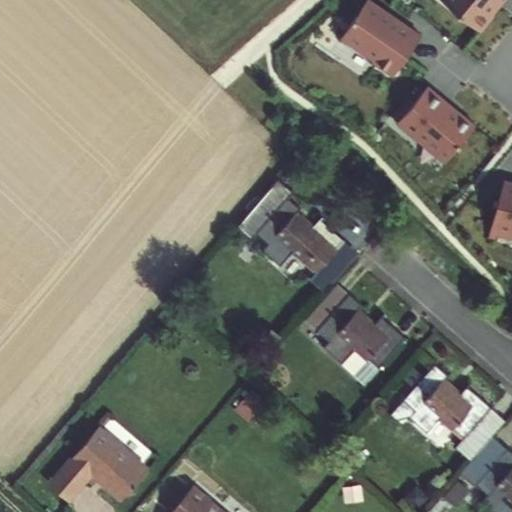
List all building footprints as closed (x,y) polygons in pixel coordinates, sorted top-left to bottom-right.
[(358,0),(349,14),(353,31),(360,29),(378,41),(374,47),(395,62),(423,21),(400,5),(398,7),(388,0),(358,0)] [(462,0),(482,16),(495,0),(462,0)] [(349,14),(343,24),(353,31),(349,14)] [(426,75),(395,111),(417,129),(419,127),(446,149),(474,115),(457,101),(456,102),(446,94),(447,93),(426,75)] [(511,168),(504,167),(492,219),(511,223),(511,168)] [(293,191),(274,175),(237,214),(270,243),(264,250),(281,265),(294,250),(319,272),(345,241),(321,220),(312,229),(295,215),(301,208),(288,196),(293,191)] [(492,219),(490,226),(497,227),(499,220),(492,219)] [(319,332),(350,297),(339,287),(307,321),(319,332)] [(324,349),(343,366),(357,350),(380,371),(406,342),(381,320),(373,329),(357,315),(363,308),(350,297),(319,332),(330,342),(324,349)] [(357,350),(343,366),(366,386),(380,371),(357,350)] [(449,414),(473,435),(501,402),(477,381),(469,389),(454,375),(459,369),(445,357),(412,395),(424,406),(418,413),(435,429),(449,414)] [(465,445),(478,456),(511,418),(511,412),(501,402),(473,435),(465,445)] [(91,464),(103,474),(97,481),(116,497),(141,466),(92,425),(43,483),(62,499),(91,464)] [(511,511),(511,446),(480,481),(493,493),(487,499),(501,511),(511,511)] [(449,494),(461,503),(473,486),(461,477),(449,494)] [(218,511),(188,486),(165,511),(218,511)]
